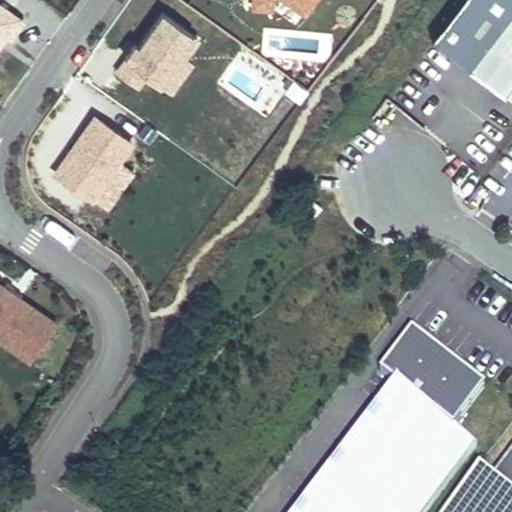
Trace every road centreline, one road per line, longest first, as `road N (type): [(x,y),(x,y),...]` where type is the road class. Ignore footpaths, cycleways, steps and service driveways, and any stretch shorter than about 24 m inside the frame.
road 1 (residential): [(11,511),(109,345),(98,294),(0,213)]
road 2 (unknown): [(462,228),(237,511)]
road 3 (residential): [(0,146),(101,0)]
road 4 (unclassified): [(387,175),(511,263)]
